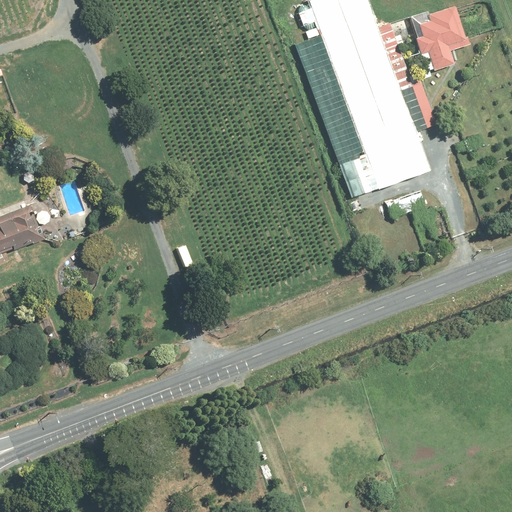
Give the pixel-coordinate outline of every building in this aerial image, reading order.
[(397,86),(364,0),(304,0),(299,2),(372,195),(430,173),(415,133),(397,86)] [(423,55),(429,74),(455,65),(449,47),(464,42),(453,5),(424,15),(426,21),(414,24),(417,34),(410,37),(416,57),(423,55)] [(36,17),(14,24),(18,37),(40,30),(36,17)] [(401,49),(393,24),(386,26),(390,38),(388,38),(392,52),(401,49)] [(417,80),(397,86),(415,133),(433,126),(417,80)] [(420,193),(382,205),(386,220),(424,208),(420,193)] [(27,207),(0,215),(0,256),(39,244),(27,207)] [(268,463),(261,465),(266,484),(274,482),(268,463)]
